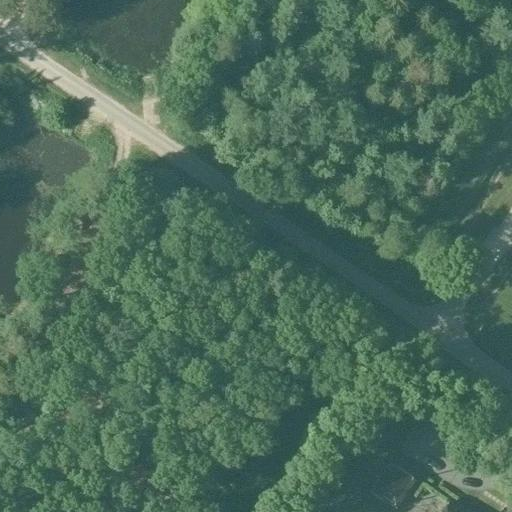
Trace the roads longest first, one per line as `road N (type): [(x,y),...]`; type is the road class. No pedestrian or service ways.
road 1 (unclassified): [(511,384),(0,37)]
road 2 (track): [(235,511),(511,108)]
road 3 (track): [(185,76),(135,129),(0,417)]
